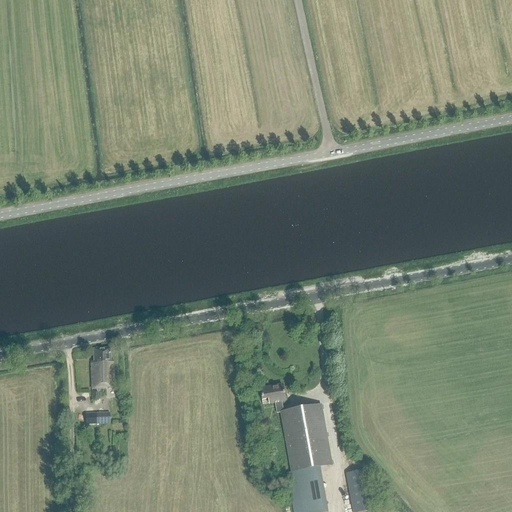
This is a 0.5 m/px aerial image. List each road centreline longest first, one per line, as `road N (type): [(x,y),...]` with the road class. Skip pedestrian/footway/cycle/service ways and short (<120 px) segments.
road 1 (tertiary): [(0,214),(511,118)]
road 2 (tertiary): [(0,354),(511,259)]
road 3 (unknown): [(317,295),(335,511)]
road 4 (track): [(298,0),(331,152)]
